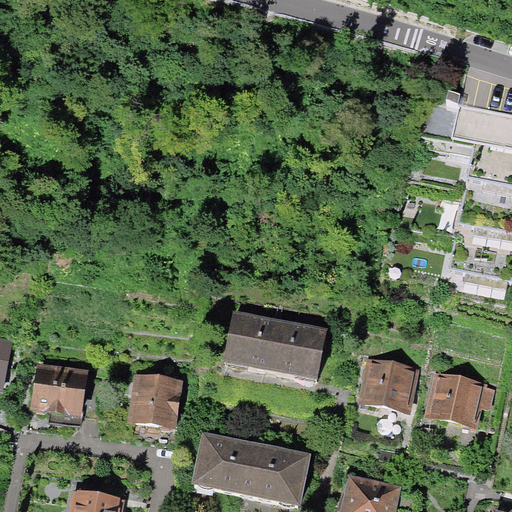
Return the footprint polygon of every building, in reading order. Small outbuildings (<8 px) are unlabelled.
[(511,117),(455,107),(447,150),(469,153),(446,279),(511,291),(511,286),(511,117)] [(229,368),(318,385),(328,330),(239,314),(229,368)] [(0,393),(5,395),(14,339),(0,336),(0,393)] [(404,413),(413,373),(366,362),(357,402),(404,413)] [(33,411),(88,420),(95,376),(40,367),(33,411)] [(179,435),(186,383),(140,377),(133,429),(179,435)] [(431,420),(478,431),(483,410),(488,411),(491,396),(487,395),(489,390),(442,378),(431,420)] [(301,506),(311,458),(209,438),(199,486),(301,506)] [(397,511),(403,489),(353,476),(343,511),(397,511)] [(122,511),(125,502),(73,494),(69,511),(122,511)]
